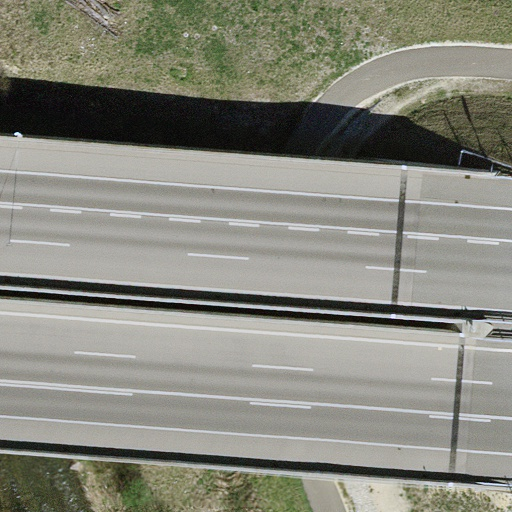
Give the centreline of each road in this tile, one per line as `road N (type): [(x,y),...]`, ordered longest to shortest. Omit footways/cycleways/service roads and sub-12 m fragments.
road 1 (track): [(329,511),(305,425),(295,335),(299,157),(327,111),(371,77),(434,60),(511,63)]
road 2 (motorway): [(511,276),(0,236)]
road 3 (motorway): [(14,350),(511,386)]
